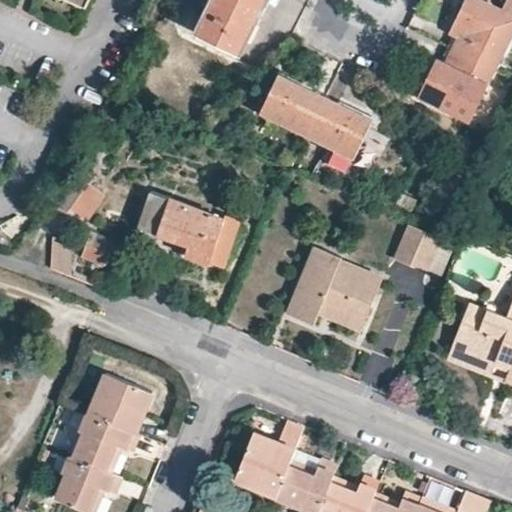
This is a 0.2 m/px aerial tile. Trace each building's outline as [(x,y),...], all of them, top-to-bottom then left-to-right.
[(91,0),(70,0),(87,8),(91,0)] [(213,0),(196,34),(236,55),(263,0),(213,0)] [(459,38),(453,50),(492,70),(495,63),(498,64),(511,34),(511,0),(504,0),(500,8),(483,0),(464,0),(449,32),(459,38)] [(492,70),(453,50),(446,64),(435,58),(418,95),(415,94),(414,96),(469,123),(491,79),(489,78),(492,70)] [(260,111),(307,135),(325,97),(278,75),(260,111)] [(325,97),(307,135),(353,157),(371,121),(325,97)] [(87,224),(108,197),(89,183),(69,210),(87,224)] [(217,236),(224,217),(151,192),(138,228),(188,245),(186,255),(208,262),(217,236)] [(224,215),(224,217),(217,236),(231,241),(239,220),(224,215)] [(441,238),(407,224),(393,259),(427,273),(428,271),(439,242),(441,238)] [(106,266),(115,241),(91,232),(81,256),(106,266)] [(49,269),(68,273),(74,247),(55,242),(49,269)] [(452,247),(439,242),(428,271),(441,276),(452,247)] [(321,301),(364,319),(382,277),(341,260),(342,256),(316,245),(308,262),(316,266),(311,278),(303,274),(287,313),(311,324),(317,310),(321,301)] [(316,266),(308,262),(303,274),(311,278),(316,266)] [(492,365),(494,359),(510,366),(507,371),(503,381),(511,385),(511,301),(506,315),(469,300),(449,347),(492,365)] [(360,328),(364,319),(321,301),(317,310),(360,328)] [(492,365),(449,347),(446,356),(488,373),(492,365)] [(494,359),(492,365),(507,371),(510,366),(494,359)] [(105,371),(89,412),(136,430),(142,413),(135,411),(137,402),(145,406),(151,388),(105,371)] [(142,413),(145,406),(137,402),(135,411),(142,413)] [(136,430),(89,412),(86,411),(80,428),(86,430),(76,456),(108,468),(118,441),(126,444),(135,448),(140,431),(136,430)] [(297,433),(301,423),(286,417),(278,438),(274,447),(266,443),(269,435),(253,428),(236,476),(276,491),(297,433)] [(297,433),(276,491),(275,493),(302,503),(300,508),(311,511),(316,511),(317,510),(329,478),(332,471),(336,461),(299,447),(305,435),(297,433)] [(274,447),(278,438),(269,435),(266,443),(274,447)] [(116,471),(126,444),(118,441),(108,468),(116,471)] [(124,474),(116,471),(108,468),(76,456),(71,454),(63,472),(69,474),(59,498),(92,510),(102,486),(109,489),(118,492),(124,474)] [(332,471),(329,478),(357,489),(359,483),(332,471)] [(329,478),(317,510),(323,511),(364,511),(372,495),(374,488),(378,478),(363,472),(359,483),(357,489),(329,478)] [(97,511),(100,511),(109,489),(102,486),(92,510),(97,511)] [(199,502),(213,507),(218,493),(204,488),(199,502)] [(374,488),(372,495),(399,505),(401,499),(374,488)] [(483,511),(489,499),(461,488),(453,510),(443,506),(440,511),(436,511),(431,510),(434,502),(419,497),(413,511),(483,511)] [(372,495),(364,511),(413,511),(419,497),(420,494),(406,489),(401,499),(399,505),(372,495)] [(210,511),(213,507),(199,502),(194,511),(210,511)] [(440,511),(443,506),(434,502),(431,510),(436,511),(440,511)]
